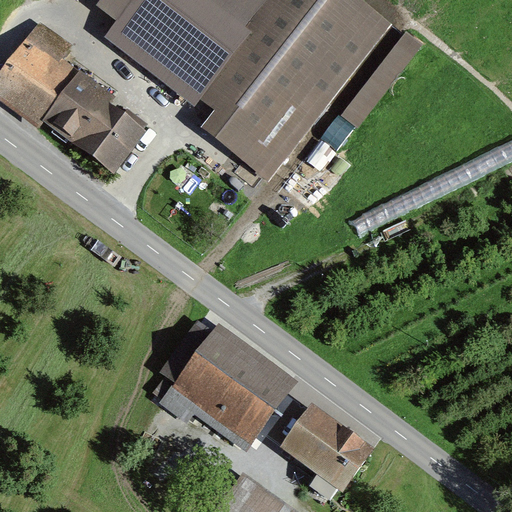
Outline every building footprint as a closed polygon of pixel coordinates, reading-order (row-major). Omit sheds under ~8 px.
[(274,179),(393,26),(359,0),(107,0),(97,13),(115,28),(104,43),(190,110),(200,97),(229,120),(217,135),(274,179)] [(0,100),(118,184),(151,138),(113,111),(119,103),(65,65),(78,47),(42,21),(0,79),(0,100)] [(256,448),(302,384),(223,328),(177,393),(256,448)] [(346,500),(379,454),(317,410),(284,457),(346,500)] [(284,511),(253,490),(237,511),(284,511)]
